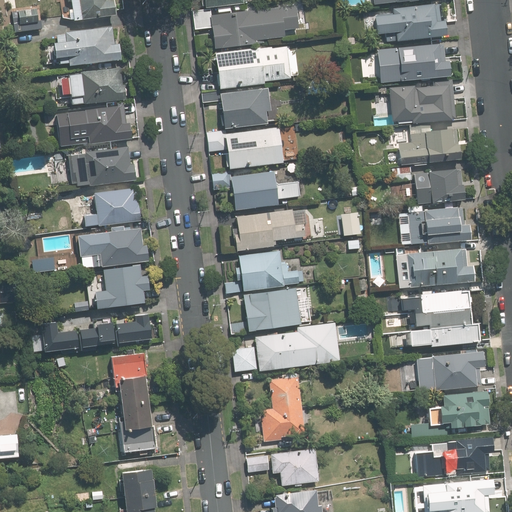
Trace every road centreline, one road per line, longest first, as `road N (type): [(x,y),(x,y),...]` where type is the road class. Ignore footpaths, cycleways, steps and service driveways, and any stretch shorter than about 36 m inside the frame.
road 1 (tertiary): [(160,4),(199,349)]
road 2 (residential): [(489,0),(506,154),(500,181),(511,207)]
